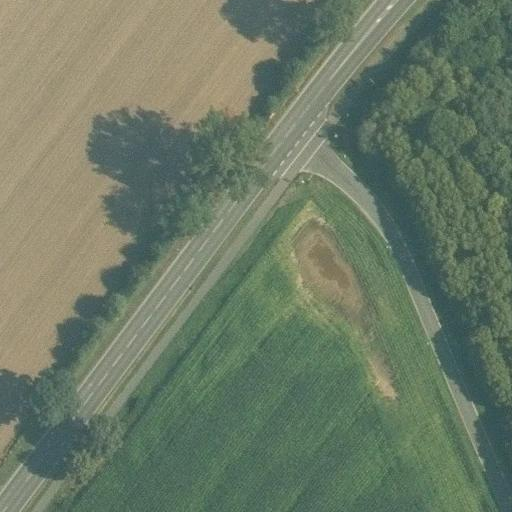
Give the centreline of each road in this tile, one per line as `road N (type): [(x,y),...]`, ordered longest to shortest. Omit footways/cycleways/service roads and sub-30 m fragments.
road 1 (secondary): [(274,152),(4,511)]
road 2 (tertiary): [(511,499),(387,224),(312,151),(274,152)]
road 3 (secondary): [(402,0),(274,152)]
